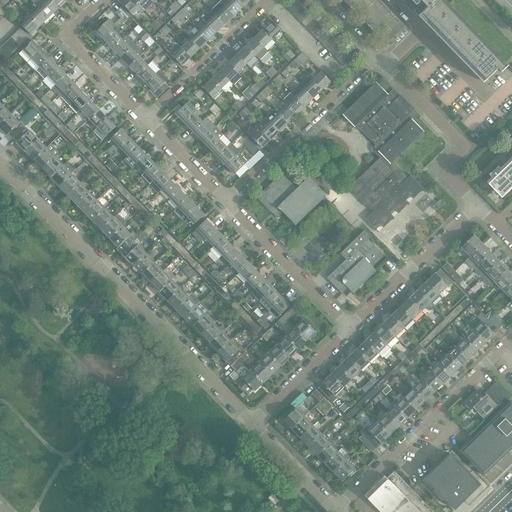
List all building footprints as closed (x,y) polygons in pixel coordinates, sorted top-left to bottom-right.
[(56,11),(46,1),(45,0),(40,0),(35,6),(38,9),(47,19),(56,11)] [(65,2),(62,0),(45,0),(46,1),(56,11),(65,2)] [(145,11),(134,0),(129,0),(123,6),(133,16),(138,11),(140,13),(143,13),(145,11)] [(154,3),(150,0),(134,0),(145,11),(154,3)] [(242,8),(234,0),(223,0),(221,3),(224,7),(234,16),(242,8)] [(290,11),(299,3),(295,0),(293,0),(286,7),(290,11)] [(415,0),(420,5),(420,13),(486,82),(502,66),(438,0),(415,0)] [(181,7),(175,1),(172,5),(177,10),(181,7)] [(234,16),(224,7),(221,3),(212,11),(216,15),(225,25),(234,16)] [(294,15),(303,7),(299,3),(290,11),(294,15)] [(177,10),(172,5),(169,8),(174,13),(177,10)] [(130,16),(120,7),(114,12),(120,19),(124,22),(130,16)] [(298,20),(307,11),(303,7),(294,15),(298,20)] [(47,19),(38,9),(29,18),(39,27),(47,19)] [(189,15),(183,9),(180,12),(185,18),(189,15)] [(225,25),(216,15),(212,11),(203,20),(207,23),(216,33),(225,25)] [(302,24),(311,15),(307,11),(298,20),(302,24)] [(185,18),(180,12),(176,16),(182,21),(185,18)] [(306,28),(314,19),(311,15),(302,24),(306,28)] [(127,25),(132,19),(130,16),(124,22),(127,25)] [(39,27),(29,18),(21,26),(30,36),(39,27)] [(163,24),(158,18),(155,21),(160,27),(163,24)] [(95,33),(103,41),(118,28),(124,22),(120,19),(114,24),(109,19),(95,33)] [(310,32),(318,23),(314,19),(306,28),(310,32)] [(216,33),(207,23),(203,20),(195,28),(208,41),(216,33)] [(160,27),(155,21),(151,24),(157,30),(160,27)] [(280,32),(271,22),(262,30),(272,40),(280,32)] [(314,36),(322,27),(318,23),(310,32),(314,36)] [(171,32),(166,26),(162,29),(168,35),(171,32)] [(318,40),(326,31),(322,27),(314,36),(318,40)] [(122,40),(118,36),(122,32),(118,28),(103,41),(112,50),(122,40)] [(208,41),(195,28),(191,32),(195,35),(190,40),(199,50),(208,41)] [(29,38),(20,29),(16,33),(25,42),(29,38)] [(168,35),(162,29),(159,32),(165,38),(168,35)] [(141,39),(146,33),(143,30),(137,36),(141,39)] [(272,40),(262,30),(254,39),(263,48),(272,40)] [(322,44),(330,35),(326,31),(318,40),(322,44)] [(25,42),(16,33),(11,37),(20,46),(25,42)] [(144,42),(149,37),(146,33),(141,39),(144,42)] [(326,48),(334,39),(330,35),(322,44),(326,48)] [(20,46),(11,37),(7,42),(16,51),(20,46)] [(120,59),(134,46),(125,37),(122,40),(112,50),(120,59)] [(255,57),(259,61),(268,53),(263,48),(254,39),(245,47),(255,57)] [(329,52),(338,43),(334,39),(326,48),(329,52)] [(199,50),(190,40),(181,48),(190,58),(199,50)] [(30,59),(40,50),(32,41),(22,50),(30,59)] [(16,51),(7,42),(3,46),(11,55),(16,51)] [(190,58),(181,48),(176,43),(173,45),(174,46),(168,52),(172,57),(182,66),(190,58)] [(333,56),(342,48),(338,43),(329,52),(333,56)] [(11,55),(3,46),(0,48),(0,52),(7,59),(11,55)] [(128,67),(138,58),(142,54),(134,46),(120,59),(128,67)] [(157,56),(163,51),(160,47),(154,53),(157,56)] [(255,57),(245,47),(237,55),(246,65),(255,57)] [(337,60),(346,52),(342,48),(333,56),(337,60)] [(38,68),(48,58),(40,50),(30,59),(38,68)] [(161,59),(166,54),(163,51),(157,56),(161,59)] [(294,57),(289,51),(285,54),(291,60),(294,57)] [(341,64),(350,56),(346,52),(337,60),(341,64)] [(310,61),(302,53),(296,58),(302,64),(304,66),(310,61)] [(291,60),(285,54),(282,57),(288,63),(291,60)] [(246,65),(237,55),(228,64),(237,73),(246,65)] [(345,68),(354,60),(350,56),(341,64),(345,68)] [(44,79),(47,77),(57,67),(48,58),(38,68),(36,71),(44,79)] [(137,76),(147,66),(138,58),(128,67),(137,76)] [(302,64),(296,58),(293,61),(299,67),(302,64)] [(176,64),(171,59),(167,64),(172,69),(176,64)] [(299,67),(293,61),(290,64),(296,70),(299,67)] [(229,82),(233,86),(242,78),(237,73),(228,64),(219,72),(229,82)] [(145,85),(155,75),(147,66),(137,76),(145,85)] [(55,85),(65,76),(57,67),(47,77),(55,85)] [(11,73),(7,68),(3,72),(7,77),(11,73)] [(277,73),(271,68),(268,71),(274,76),(277,73)] [(169,87),(165,83),(168,80),(159,71),(155,75),(145,85),(150,90),(149,91),(157,99),(169,87)] [(274,76),(268,71),(265,74),(271,80),(274,76)] [(229,82),(219,72),(211,80),(220,90),(229,82)] [(16,77),(11,73),(7,77),(12,81),(16,77)] [(330,82),(321,73),(312,81),(322,91),(330,82)] [(285,81),(279,75),(276,78),(282,84),(285,81)] [(63,94),(73,85),(65,76),(55,85),(63,94)] [(20,81),(16,77),(12,81),(16,85),(20,81)] [(299,85),(313,99),(322,91),(312,81),(308,77),(299,85)] [(282,84),(276,78),(273,81),(278,87),(282,84)] [(202,89),(215,101),(223,93),(220,90),(211,80),(202,89)] [(24,86),(20,81),(16,85),(20,90),(24,86)] [(343,115),(342,115),(355,128),(357,130),(361,130),(376,146),(374,147),(374,153),(380,158),(350,187),(370,209),(373,212),(365,219),(376,230),(381,225),(383,228),(394,218),(391,215),(395,211),(398,214),(409,203),(406,201),(410,196),(413,199),(424,189),(411,175),(408,178),(392,162),(423,132),(424,132),(412,120),(417,115),(412,110),(413,109),(401,96),(400,97),(395,92),(390,97),(388,95),(376,82),(376,83),(343,115)] [(260,90),(256,86),(254,84),(251,87),(257,93),(260,90)] [(69,105),(72,103),(82,93),(73,85),(63,94),(61,97),(69,105)] [(291,93),(304,107),(313,99),(299,85),(291,93)] [(28,90),(24,86),(20,90),(24,94),(28,90)] [(257,93),(251,87),(248,91),(253,96),(257,93)] [(198,99),(204,94),(200,90),(199,91),(197,89),(193,94),(198,99)] [(32,95),(28,90),(24,94),(28,98),(32,95)] [(268,96),(262,91),(259,94),(264,100),(268,96)] [(80,111),(90,102),(82,93),(72,103),(80,111)] [(287,106),(296,116),(304,107),(291,93),(282,102),(287,106)] [(264,100),(259,94),(255,98),(261,103),(264,100)] [(37,99),(32,95),(28,98),(33,103),(37,99)] [(41,103),(37,99),(33,103),(37,107),(41,103)] [(243,106),(238,101),(234,104),(239,110),(243,106)] [(88,120),(98,111),(90,102),(80,111),(88,120)] [(184,123),(193,114),(197,110),(189,102),(175,115),(184,123)] [(296,116),(287,106),(282,102),(274,110),(287,124),(296,116)] [(212,113),(217,108),(214,104),(208,110),(212,113)] [(239,110),(234,104),(231,108),(236,113),(239,110)] [(0,125),(10,115),(2,106),(0,108),(0,125)] [(215,116),(221,111),(217,108),(212,113),(215,116)] [(250,113),(245,108),(242,111),(247,116),(250,113)] [(287,124),(274,110),(265,118),(279,132),(287,124)] [(97,129),(107,120),(98,111),(88,120),(97,129)] [(247,116),(242,111),(238,114),(243,120),(247,116)] [(192,132),(202,123),(193,114),(184,123),(192,132)] [(25,127),(21,122),(19,124),(10,115),(0,125),(0,130),(6,137),(8,134),(12,139),(25,127)] [(58,120),(53,116),(49,120),(54,124),(58,120)] [(201,141),(215,127),(206,118),(202,123),(192,132),(201,141)] [(279,132),(265,118),(257,127),(270,140),(279,132)] [(62,125),(58,120),(54,124),(58,128),(62,125)] [(102,141),(115,128),(107,120),(97,129),(93,132),(102,141)] [(229,130),(234,125),(231,122),(225,127),(229,130)] [(66,129),(62,125),(58,128),(62,133),(66,129)] [(232,134),(237,128),(234,125),(229,130),(232,134)] [(43,140),(55,129),(51,126),(40,137),(43,140)] [(24,153),(37,140),(25,127),(12,139),(17,143),(16,144),(24,153)] [(209,149),(219,140),(223,136),(215,127),(201,141),(209,149)] [(270,140),(257,127),(248,135),(261,149),(270,140)] [(70,133),(66,129),(62,133),(66,137),(70,133)] [(110,156),(119,148),(128,139),(120,130),(110,139),(115,144),(107,153),(110,156)] [(74,138),(70,133),(66,137),(71,142),(74,138)] [(79,142),(74,138),(71,142),(75,146),(79,142)] [(245,148),(251,142),(247,138),(242,144),(245,148)] [(127,157),(137,147),(128,139),(119,148),(127,157)] [(33,161),(46,148),(37,140),(24,153),(33,161)] [(217,158),(227,149),(219,140),(209,149),(217,158)] [(83,146),(79,142),(75,146),(79,150),(83,146)] [(260,151),(251,142),(245,148),(254,156),(260,151)] [(217,158),(226,167),(239,154),(240,153),(232,144),(227,149),(217,158)] [(87,151),(83,146),(79,150),(83,155),(87,151)] [(135,165),(145,156),(137,147),(127,157),(135,165)] [(41,170),(55,157),(46,148),(33,161),(41,170)] [(91,155),(87,151),(83,155),(88,159),(91,155)] [(234,175),(247,162),(239,154),(226,167),(234,175)] [(96,160),(91,155),(88,159),(92,163),(96,160)] [(144,174),(153,164),(145,156),(135,165),(144,174)] [(50,179),(63,166),(55,157),(41,170),(50,179)] [(100,164),(96,160),(92,163),(96,168),(100,164)] [(511,189),(511,162),(488,186),(501,200),(511,189)] [(104,168),(100,164),(96,168),(100,172),(104,168)] [(150,185),(162,173),(153,164),(144,174),(141,176),(150,185)] [(58,188),(71,175),(63,166),(50,179),(58,188)] [(108,173),(104,168),(100,172),(104,176),(108,173)] [(113,177),(108,173),(104,176),(109,181),(113,177)] [(157,194),(160,191),(170,182),(162,173),(150,185),(149,185),(157,194)] [(295,226),(326,196),(308,178),(296,190),(281,174),(276,179),(278,181),(265,194),(263,192),(256,198),(276,219),(282,213),(295,226)] [(67,196),(80,183),(71,175),(58,188),(67,196)] [(117,181),(113,177),(109,181),(113,185),(117,181)] [(121,186),(117,181),(113,185),(117,189),(121,186)] [(169,200),(178,190),(170,182),(160,191),(169,200)] [(75,205),(88,192),(80,183),(67,196),(75,205)] [(125,190),(121,186),(117,189),(121,194),(125,190)] [(130,194),(125,190),(121,194),(126,198),(130,194)] [(177,208),(187,199),(178,190),(169,200),(177,208)] [(84,214),(97,201),(88,192),(75,205),(84,214)] [(134,199),(130,194),(126,198),(130,203),(134,199)] [(138,203),(134,199),(130,203),(134,207),(138,203)] [(186,217),(195,207),(187,199),(177,208),(173,212),(182,221),(186,217)] [(436,211),(444,204),(440,200),(433,207),(436,211)] [(92,223),(105,210),(97,201),(84,214),(92,223)] [(142,208),(138,203),(134,207),(138,211),(142,208)] [(194,225),(204,216),(195,207),(186,217),(194,225)] [(147,212),(142,208),(138,211),(143,216),(147,212)] [(101,231),(114,218),(105,210),(92,223),(101,231)] [(151,216),(147,212),(143,216),(147,220),(151,216)] [(109,240),(122,227),(114,218),(101,231),(109,240)] [(201,242),(204,239),(214,229),(206,221),(193,233),(201,242)] [(120,255),(135,240),(122,227),(109,240),(118,249),(116,250),(120,255)] [(167,233),(163,229),(159,233),(163,237),(167,233)] [(213,247),(222,238),(214,229),(204,239),(213,247)] [(146,254),(137,246),(148,236),(144,231),(135,240),(120,255),(133,267),(146,254)] [(327,278),(342,294),(342,293),(347,287),(353,294),(376,271),(372,267),(384,256),(384,255),(384,256),(368,239),(370,237),(364,231),(340,254),(346,260),(327,278)] [(172,238),(167,233),(163,237),(168,242),(172,238)] [(469,258),(482,245),(474,237),(468,242),(466,240),(461,246),(463,247),(461,249),(469,258)] [(176,242),(172,238),(168,242),(172,246),(176,242)] [(218,259),(221,256),(231,247),(222,238),(213,247),(210,250),(218,259)] [(180,246),(176,242),(172,246),(176,250),(180,246)] [(473,271),(477,267),(491,254),(482,245),(469,258),(472,261),(468,265),(473,271)] [(184,251),(180,246),(176,250),(180,255),(184,251)] [(229,265),(239,255),(231,247),(221,256),(229,265)] [(189,255),(184,251),(180,255),(185,259),(189,255)] [(141,276),(154,263),(146,254),(133,267),(141,276)] [(486,275),(499,263),(491,254),(477,267),(486,275)] [(193,260),(189,255),(185,259),(189,263),(193,260)] [(238,273),(247,264),(239,255),(229,265),(238,273)] [(197,264),(193,260),(189,263),(193,268),(197,264)] [(149,285),(163,272),(154,263),(141,276),(149,285)] [(494,284),(507,271),(499,263),(486,275),(494,284)] [(201,268),(197,264),(193,268),(197,272),(201,268)] [(246,282),(256,273),(247,264),(238,273),(246,282)] [(455,272),(447,264),(443,268),(450,276),(455,272)] [(206,273),(201,268),(197,272),(202,277),(206,273)] [(439,296),(453,282),(440,269),(426,283),(439,296)] [(503,293),(511,283),(511,276),(507,271),(494,284),(503,293)] [(149,285),(158,294),(171,280),(175,277),(172,273),(168,277),(163,272),(149,285)] [(462,279),(455,272),(450,276),(457,284),(462,279)] [(210,277),(206,273),(202,277),(206,281),(210,277)] [(254,290),(264,281),(256,273),(246,282),(254,290)] [(214,281),(210,277),(206,281),(210,285),(214,281)] [(166,302),(180,289),(171,280),(158,294),(166,302)] [(218,286),(214,281),(210,285),(214,290),(218,286)] [(260,302),(272,290),(264,281),(254,290),(251,293),(260,302)] [(439,296),(426,283),(417,291),(430,304),(439,296)] [(511,301),(511,300),(511,283),(503,293),(511,301)] [(175,311),(193,294),(184,285),(180,289),(166,302),(175,311)] [(223,290),(218,286),(214,290),(219,294),(223,290)] [(227,294),(223,290),(219,294),(223,298),(227,294)] [(268,311),(281,299),(272,290),(260,302),(268,311)] [(434,308),(430,304),(417,291),(409,300),(421,313),(426,308),(430,312),(434,308)] [(183,320),(197,307),(201,303),(193,294),(175,311),(183,320)] [(231,299),(227,294),(223,298),(227,303),(231,299)] [(467,306),(471,302),(467,297),(463,302),(467,306)] [(235,303),(231,299),(227,303),(231,307),(235,303)] [(276,319),(289,307),(281,299),(268,311),(276,319)] [(421,313),(409,300),(400,308),(413,321),(421,313)] [(462,310),(467,306),(463,302),(458,306),(462,310)] [(240,308),(235,303),(231,307),(236,311),(240,308)] [(458,314),(462,310),(458,306),(454,310),(458,314)] [(192,328),(205,315),(197,307),(183,320),(192,328)] [(244,312),(240,308),(236,311),(240,316),(244,312)] [(288,322),(297,313),(292,308),(284,317),(288,322)] [(413,321),(400,308),(391,316),(404,330),(413,321)] [(454,319),(458,314),(454,310),(450,314),(454,319)] [(200,337),(214,324),(217,321),(209,312),(205,315),(192,328),(200,337)] [(248,316),(244,312),(240,316),(244,320),(248,316)] [(495,317),(490,312),(485,317),(490,322),(495,317)] [(449,323),(454,319),(450,314),(445,319),(449,323)] [(252,321),(248,316),(244,320),(248,325),(252,321)] [(404,330),(391,316),(382,325),(395,338),(404,330)] [(288,322),(284,317),(279,321),(284,326),(288,322)] [(472,330),(485,344),(494,335),(493,335),(498,330),(490,322),(485,317),(472,330)] [(490,322),(498,330),(503,325),(495,317),(490,322)] [(316,332),(310,326),(311,325),(306,319),(304,320),(303,319),(295,328),(307,341),(316,332)] [(445,327),(449,323),(445,319),(441,323),(445,327)] [(257,325),(252,321),(248,325),(252,329),(257,325)] [(441,331),(445,327),(441,323),(437,327),(441,331)] [(209,346),(222,333),(225,330),(222,326),(219,329),(214,324),(200,337),(209,346)] [(261,329),(257,325),(252,329),(257,333),(261,329)] [(395,338),(382,325),(374,333),(386,346),(395,338)] [(436,335),(441,331),(437,327),(432,331),(436,335)] [(307,341),(295,328),(286,336),(299,349),(307,341)] [(275,335),(270,330),(266,334),(271,338),(275,335)] [(485,344),(472,330),(464,339),(477,352),(485,344)] [(432,340),(436,335),(432,331),(428,336),(432,340)] [(217,355),(231,341),(222,333),(209,346),(217,355)] [(386,346),(374,333),(365,342),(378,355),(386,346)] [(271,338),(266,334),(262,337),(267,342),(271,338)] [(299,349),(286,336),(277,345),(290,358),(299,349)] [(428,344),(432,340),(428,336),(424,340),(428,344)] [(244,353),(244,350),(234,339),(231,341),(217,355),(226,363),(230,367),(239,358),(244,353)] [(477,352),(464,339),(455,347),(468,361),(477,352)] [(423,348),(428,344),(424,340),(419,344),(423,348)] [(378,355),(365,342),(356,350),(369,363),(378,355)] [(419,352),(423,348),(419,344),(415,348),(419,352)] [(290,358),(277,345),(268,353),(281,366),(290,358)] [(468,361),(455,347),(446,356),(459,369),(468,361)] [(415,357),(419,352),(415,348),(411,353),(415,357)] [(369,363),(356,350),(348,359),(360,372),(369,363)] [(244,363),(249,358),(244,353),(239,358),(244,363)] [(281,366),(268,353),(260,362),(273,375),(281,366)] [(410,361),(415,357),(411,353),(406,357),(410,361)] [(459,369),(446,356),(438,364),(451,378),(459,369)] [(406,365),(410,361),(406,357),(402,361),(406,365)] [(235,371),(244,363),(239,358),(230,367),(235,371)] [(360,372),(348,359),(339,367),(351,380),(360,372)] [(401,369),(406,365),(402,361),(397,365),(401,369)] [(273,375),(260,362),(251,370),(264,383),(273,375)] [(451,378),(438,364),(429,373),(442,386),(451,378)] [(397,374),(401,369),(397,365),(393,370),(397,374)] [(351,380),(339,367),(330,376),(343,389),(351,380)] [(264,383),(251,370),(242,379),(240,376),(235,382),(248,395),(253,390),(255,392),(264,383)] [(393,378),(397,374),(393,370),(389,374),(393,378)] [(442,386),(429,373),(420,381),(433,395),(442,386)] [(388,382),(393,378),(389,374),(384,378),(388,382)] [(343,389),(330,376),(321,384),(322,384),(318,388),(332,403),(337,399),(335,396),(343,389)] [(384,386),(388,382),(384,378),(380,382),(384,386)] [(433,395),(420,381),(411,390),(425,403),(433,395)] [(380,391),(384,386),(380,382),(376,386),(380,391)] [(495,404),(499,400),(503,404),(510,397),(495,382),(482,395),(476,390),(463,403),(470,411),(473,408),(484,419),(497,406),(495,404)] [(375,395),(380,391),(376,386),(371,391),(375,395)] [(324,398),(316,390),(311,394),(319,403),(324,398)] [(425,403),(411,390),(403,398),(416,412),(425,403)] [(371,399),(375,395),(371,391),(367,395),(371,399)] [(367,403),(371,399),(367,395),(363,399),(367,403)] [(329,403),(324,398),(319,403),(324,408),(329,403)] [(416,412),(403,398),(398,403),(395,400),(391,404),(394,407),(407,420),(416,412)] [(362,408),(367,403),(363,399),(358,403),(362,408)] [(511,404),(510,402),(459,452),(483,477),(511,448),(511,404)] [(358,412),(362,408),(358,403),(354,408),(358,412)] [(407,420),(394,407),(389,412),(386,409),(383,413),(385,415),(398,429),(407,420)] [(291,430),(304,417),(296,409),(295,409),(294,408),(288,413),(290,415),(282,422),(291,430)] [(354,416),(358,412),(354,408),(349,412),(354,416)] [(349,420),(354,416),(349,412),(345,416),(349,420)] [(398,429),(385,415),(377,424),(390,437),(398,429)] [(299,439),(313,426),(304,417),(291,430),(299,439)] [(377,449),(390,437),(377,424),(370,431),(366,427),(360,432),(363,435),(368,440),(376,448),(377,449)] [(308,448),(321,435),(313,426),(299,439),(308,448)] [(316,457),(330,444),(321,435),(308,448),(316,457)] [(368,440),(363,435),(359,439),(364,445),(368,440)] [(376,448),(368,440),(364,445),(372,453),(376,448)] [(325,466),(338,453),(330,444),(316,457),(325,466)] [(333,474),(347,461),(338,453),(325,466),(333,474)] [(480,486),(450,456),(425,480),(455,510),(480,486)] [(350,477),(355,472),(354,471),(355,470),(347,461),(333,474),(341,483),(349,476),(350,477)] [(386,511),(367,493),(355,506),(361,511),(386,511)] [(275,505),(279,501),(272,494),(268,498),(275,505)] [(274,505),(270,501),(266,505),(270,510),(274,505)]
